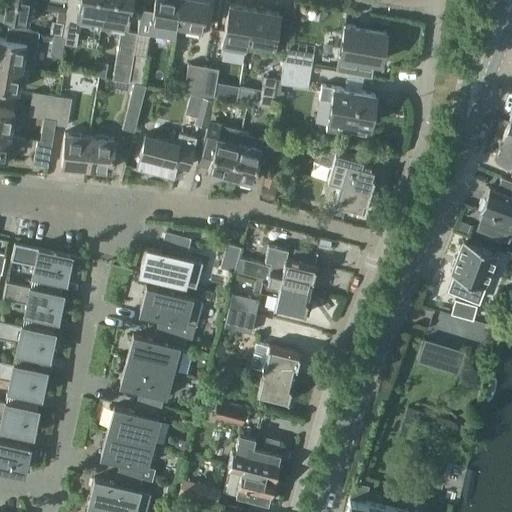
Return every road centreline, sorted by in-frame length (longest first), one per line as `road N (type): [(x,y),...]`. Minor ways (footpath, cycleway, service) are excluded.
road 1 (secondary): [(322,511),(511,2)]
road 2 (residential): [(418,0),(430,26),(420,149),(371,245),(281,511)]
road 3 (residential): [(232,212),(0,198)]
road 4 (residential): [(51,492),(95,269)]
